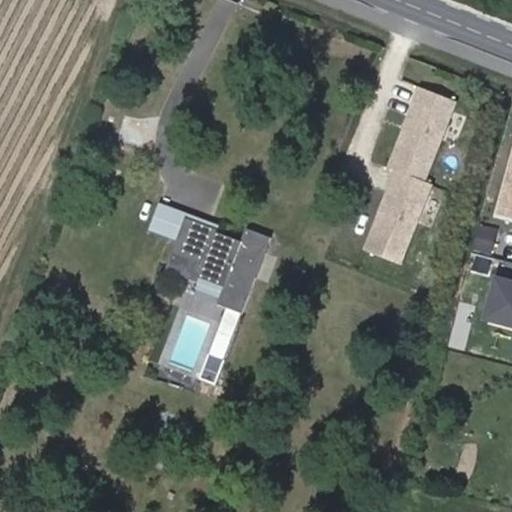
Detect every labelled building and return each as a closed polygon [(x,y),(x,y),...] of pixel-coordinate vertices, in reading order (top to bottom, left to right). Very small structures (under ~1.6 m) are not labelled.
[(413,118),(384,199),(392,201),(362,282),(397,295),(427,214),(419,212),(448,131),(413,118)] [(511,168),(494,241),(511,245),(511,168)] [(219,229),(220,226),(159,204),(149,231),(177,241),(185,217),(219,229)] [(245,312),(272,235),(247,226),(242,241),(218,232),(219,229),(185,217),(177,241),(166,270),(200,282),(202,277),(226,285),(222,298),(220,303),(229,306),(245,312)] [(477,253),(472,271),(490,276),(495,257),(477,253)] [(511,351),(511,310),(497,307),(487,345),(511,351)] [(218,335),(222,322),(197,314),(196,319),(193,327),(218,335)] [(241,349),(225,343),(200,412),(217,418),(241,349)]
